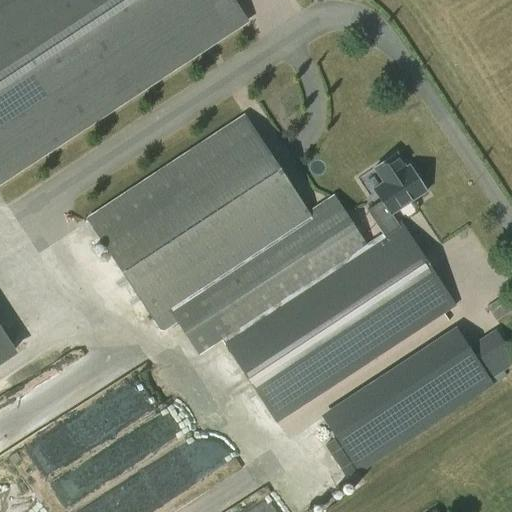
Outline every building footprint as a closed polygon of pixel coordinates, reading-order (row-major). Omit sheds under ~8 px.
[(0,0),(0,178),(246,17),(234,0),(0,0)] [(401,222),(399,223),(383,233),(365,244),(346,215),(344,213),(341,211),(336,209),(335,209),(333,208),(328,208),(324,207),(320,208),(317,209),(313,210),(310,211),(309,212),(247,117),(89,219),(155,320),(170,310),(199,355),(223,340),(277,422),(456,306),(401,222)] [(383,233),(399,223),(390,210),(407,199),(409,203),(428,191),(411,165),(407,167),(398,152),(375,167),(387,185),(377,191),(382,200),(368,209),(383,233)] [(488,309),(496,321),(511,311),(504,299),(488,309)] [(464,340),(456,327),(320,415),(359,473),(494,385),(490,379),(464,340)] [(0,340),(0,362),(10,356),(0,340)] [(151,511),(149,503),(190,490),(180,457),(150,467),(154,481),(111,495),(113,502),(87,510),(87,511),(151,511)] [(284,511),(271,498),(269,500),(278,509),(274,511),(284,511)]
